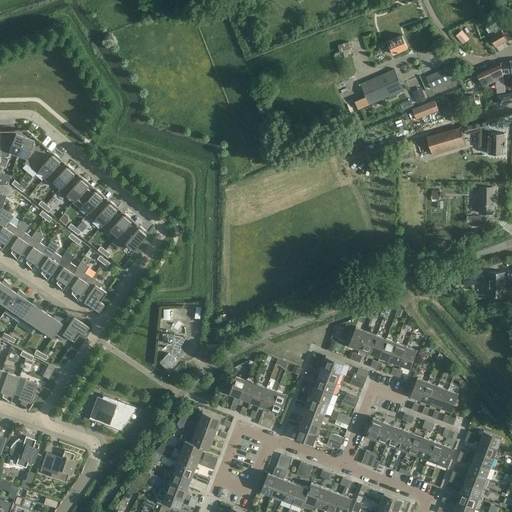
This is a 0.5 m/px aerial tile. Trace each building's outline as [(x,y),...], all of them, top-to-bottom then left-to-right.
[(494,29),(500,43),(506,40),(499,26),(494,29)] [(495,46),(500,43),(494,29),(488,32),(495,46)] [(408,48),(403,35),(379,45),(381,50),(390,46),(393,54),(408,48)] [(511,72),(511,60),(509,61),(500,62),(501,71),(510,70),(511,73),(511,72)] [(493,80),(503,76),(501,71),(500,62),(476,72),(481,84),(492,79),(493,80)] [(432,89),(456,79),(451,67),(427,77),(432,89)] [(394,69),(360,83),(366,96),(369,104),(403,91),(394,69)] [(501,103),(511,100),(511,91),(499,94),(501,103)] [(475,95),(466,96),(468,109),(478,108),(475,95)] [(435,100),(412,109),(415,117),(426,113),(425,111),(437,106),(435,100)] [(474,131),(490,127),(488,119),(472,124),(474,131)] [(432,155),(466,146),(461,127),(427,136),(432,155)] [(7,135),(0,135),(1,156),(7,156),(9,151),(17,154),(26,129),(16,129),(13,137),(7,135)] [(37,145),(31,143),(34,135),(27,129),(26,129),(17,154),(26,158),(24,162),(29,166),(42,150),(37,145)] [(504,146),(505,140),(504,140),(504,132),(489,132),(488,153),(504,154),(504,146)] [(57,162),(61,158),(53,151),(49,156),(42,150),(29,166),(36,172),(38,170),(45,175),(57,162)] [(45,175),(43,178),(50,184),(52,182),(59,187),(71,174),(75,170),(67,163),(63,168),(57,162),(45,175)] [(78,180),(71,174),(59,187),(57,190),(65,196),(67,194),(73,199),(74,200),(85,186),(89,182),(81,175),(78,180)] [(9,196),(14,190),(7,184),(3,194),(9,196)] [(73,199),(71,202),(79,208),(81,206),(88,211),(88,212),(99,198),(103,194),(95,187),(92,192),(85,186),(74,200),(73,199)] [(493,213),(494,186),(480,186),(479,212),(493,213)] [(88,211),(85,214),(93,220),(95,218),(102,224),(113,210),(114,210),(117,206),(110,200),(106,204),(99,198),(88,212),(88,211)] [(1,249),(7,241),(6,240),(16,226),(19,220),(12,216),(13,215),(0,206),(0,246),(1,248),(0,249),(1,249)] [(102,224),(100,226),(107,232),(109,230),(116,236),(128,222),(132,218),(124,212),(120,216),(114,210),(113,210),(102,224)] [(16,259),(22,251),(22,250),(31,236),(24,231),(28,225),(20,220),(19,220),(16,226),(6,240),(7,241),(11,244),(9,246),(12,248),(10,252),(16,258),(15,259),(16,259)] [(136,229),(128,222),(116,236),(111,242),(119,249),(125,243),(132,249),(134,246),(136,247),(147,231),(139,225),(136,229)] [(35,230),(31,236),(22,250),(22,251),(26,254),(25,257),(27,259),(25,262),(31,268),(30,269),(31,270),(37,261),(46,246),(39,241),(43,235),(35,230)] [(50,240),(46,246),(37,261),(41,264),(40,267),(42,269),(40,272),(46,278),(46,279),(46,280),(52,271),(61,257),(61,256),(54,252),(58,245),(50,240)] [(65,250),(61,256),(61,257),(52,271),(57,274),(55,277),(58,279),(55,282),(61,288),(61,290),(67,281),(76,267),(76,266),(69,262),(73,255),(65,250)] [(80,260),(76,266),(76,267),(67,281),(72,284),(70,287),(73,289),(71,292),(77,299),(76,300),(85,288),(84,288),(92,277),(84,272),(88,266),(80,260)] [(467,285),(485,279),(481,267),(463,274),(467,285)] [(505,285),(505,278),(504,278),(504,271),(488,271),(488,295),(493,295),(493,297),(499,297),(499,295),(504,295),(504,285),(505,285)] [(84,288),(85,288),(89,291),(83,301),(98,311),(103,303),(100,301),(106,292),(99,287),(101,283),(92,277),(84,288)] [(3,279),(1,282),(0,283),(0,302),(6,307),(16,292),(7,286),(9,284),(3,279)] [(19,321),(21,317),(31,302),(22,297),(24,294),(18,289),(16,292),(6,307),(3,311),(19,321)] [(36,327),(46,312),(38,307),(39,304),(33,299),(31,302),(21,317),(36,327)] [(56,316),(55,318),(46,312),(36,327),(52,337),(54,334),(61,322),(61,323),(64,319),(56,316)] [(54,334),(63,340),(66,336),(73,341),(80,332),(83,334),(88,326),(73,316),(66,326),(61,323),(61,322),(54,334)] [(359,349),(366,330),(356,326),(349,345),(359,349)] [(369,352),(376,334),(366,330),(359,349),(369,352)] [(379,356),(386,338),(376,334),(369,352),(379,356)] [(389,360),(396,341),(386,338),(379,356),(389,360)] [(400,364),(407,345),(396,341),(389,360),(400,364)] [(407,345),(400,364),(410,368),(417,349),(407,345)] [(168,354),(159,363),(167,371),(176,362),(168,354)] [(322,366),(341,373),(345,363),(326,356),(322,366)] [(53,367),(47,364),(42,375),(48,378),(53,367)] [(337,383),(341,373),(322,366),(318,376),(337,383)] [(9,402),(13,392),(19,376),(1,370),(0,371),(0,387),(1,388),(0,389),(0,391),(3,392),(1,396),(9,401),(9,402)] [(352,378),(365,382),(367,376),(354,372),(352,378)] [(240,398),(247,379),(237,375),(229,394),(235,396),(232,403),(237,405),(240,398)] [(27,409),(28,409),(37,395),(33,392),(36,382),(19,376),(13,392),(18,394),(17,397),(20,398),(19,402),(28,408),(27,409)] [(333,393),(337,383),(318,376),(314,386),(333,393)] [(420,399),(428,381),(418,377),(411,396),(420,399)] [(363,388),(365,382),(352,378),(350,383),(363,388)] [(247,379),(240,398),(250,401),(257,382),(247,379)] [(431,403),(438,384),(428,381),(420,399),(431,403)] [(260,405),(267,386),(257,382),(250,401),(260,405)] [(441,407),(448,388),(438,384),(431,403),(441,407)] [(270,409),(277,390),(267,386),(260,405),(270,409)] [(329,403),(333,393),(314,386),(311,396),(329,403)] [(448,388),(441,407),(452,411),(459,392),(448,388)] [(277,390),(270,409),(281,413),(288,394),(277,390)] [(345,398),(357,403),(359,396),(347,392),(345,398)] [(122,430),(117,428),(133,405),(101,394),(106,396),(105,399),(97,396),(90,415),(106,421),(105,424),(103,423),(103,424),(122,431),(122,430)] [(325,414),(329,403),(311,396),(307,406),(325,414)] [(355,408),(357,403),(345,398),(343,403),(355,408)] [(321,424),(325,414),(307,406),(303,417),(321,424)] [(199,422),(217,429),(222,418),(203,411),(199,422)] [(264,426),(268,413),(263,411),(258,424),(264,426)] [(337,418),(349,423),(352,417),(339,412),(337,418)] [(268,413),(264,426),(270,428),(275,415),(268,413)] [(318,434),(321,424),(303,417),(299,427),(318,434)] [(376,439),(383,421),(374,417),(367,435),(376,439)] [(347,428),(349,423),(337,418),(335,423),(347,428)] [(387,443),(394,424),(383,421),(376,439),(387,443)] [(214,439),(217,429),(199,422),(195,432),(214,439)] [(397,447),(404,428),(394,424),(387,443),(397,447)] [(314,444),(318,434),(299,427),(295,437),(314,444)] [(407,451),(414,432),(404,428),(397,447),(407,451)] [(480,440),(498,447),(502,437),(484,430),(480,440)] [(204,447),(209,450),(214,439),(195,432),(191,442),(204,447)] [(329,438),(342,443),(344,437),(331,432),(329,438)] [(417,455),(424,436),(414,432),(407,451),(417,455)] [(38,445),(37,447),(33,446),(35,439),(25,435),(23,440),(18,438),(18,437),(13,441),(10,446),(10,447),(11,446),(11,447),(10,451),(13,454),(16,456),(17,453),(18,454),(15,463),(25,467),(27,462),(31,463),(31,464),(38,445)] [(427,459),(434,440),(424,436),(417,455),(427,459)] [(340,448),(342,443),(329,438),(327,443),(340,448)] [(191,442),(186,439),(182,450),(200,457),(204,447),(191,442)] [(437,462),(444,444),(434,440),(427,459),(437,462)] [(494,457),(498,447),(480,440),(476,450),(494,457)] [(444,444),(437,462),(448,467),(455,448),(444,444)] [(367,464),(372,451),(366,449),(361,462),(367,464)] [(72,458),(74,453),(67,450),(65,456),(62,455),(61,457),(46,452),(41,468),(55,473),(54,477),(65,481),(68,473),(70,473),(75,460),(72,458)] [(196,467),(200,457),(182,450),(178,460),(196,467)] [(491,467),(494,457),(476,450),(472,460),(491,467)] [(372,451),(367,464),(373,466),(377,454),(372,451)] [(203,458),(216,463),(218,457),(205,453),(203,458)] [(282,468),(283,468),(287,456),(287,455),(281,454),(277,466),(282,468)] [(287,456),(283,468),(288,470),(293,458),(287,456)] [(214,469),(216,463),(203,458),(201,464),(214,469)] [(192,477),(196,467),(178,460),(174,470),(192,477)] [(487,477),(491,467),(472,460),(468,470),(487,477)] [(302,475),(307,463),(301,461),(297,473),(302,475)] [(307,463),(302,475),(308,478),(312,465),(307,463)] [(279,476),(282,468),(277,466),(275,465),(272,473),(268,472),(261,491),(272,494),(279,476)] [(29,488),(34,473),(28,470),(25,479),(23,479),(20,485),(29,488)] [(189,487),(192,477),(174,470),(170,480),(189,487)] [(483,487),(487,477),(468,470),(464,480),(479,486),(483,487)] [(195,478),(208,483),(210,478),(198,473),(195,478)] [(279,476),(272,494),(282,498),(289,480),(279,476)] [(206,489),(208,483),(195,478),(193,484),(206,489)] [(185,497),(189,487),(170,480),(166,490),(185,497)] [(292,502),(299,483),(289,480),(282,498),(292,502)] [(479,498),(483,487),(479,486),(464,480),(460,491),(479,498)] [(311,482),(309,487),(310,488),(305,501),(314,504),(321,486),(311,482)] [(303,506),(305,501),(310,488),(309,487),(299,483),(292,502),(303,506)] [(325,508),(332,490),(321,486),(314,504),(325,508)] [(181,508),(185,497),(166,490),(162,501),(181,508)] [(334,511),(342,494),(332,490),(325,508),(334,511)] [(475,507),(479,498),(460,491),(457,500),(475,507)] [(380,503),(399,510),(403,499),(384,492),(380,503)] [(342,494),(334,511),(347,511),(353,498),(342,494)] [(58,500),(46,497),(44,503),(56,507),(58,500)] [(6,511),(10,502),(0,498),(0,511),(6,511)] [(473,511),(475,507),(457,500),(453,511),(454,511),(473,511)] [(398,511),(399,510),(380,503),(376,511),(398,511)]
